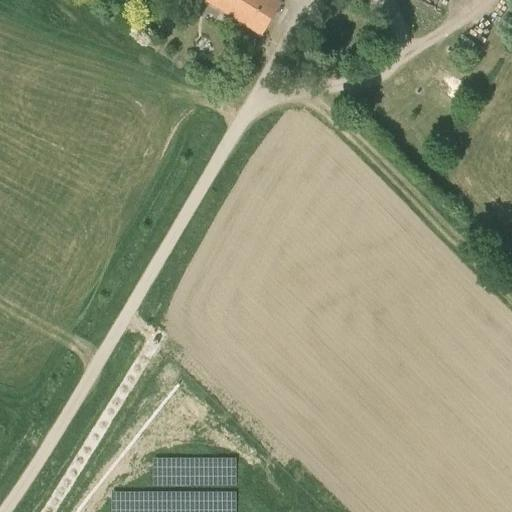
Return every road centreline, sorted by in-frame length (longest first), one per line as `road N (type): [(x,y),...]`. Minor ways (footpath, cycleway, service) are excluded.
road 1 (unclassified): [(1,511),(257,101)]
road 2 (track): [(297,89),(511,288)]
